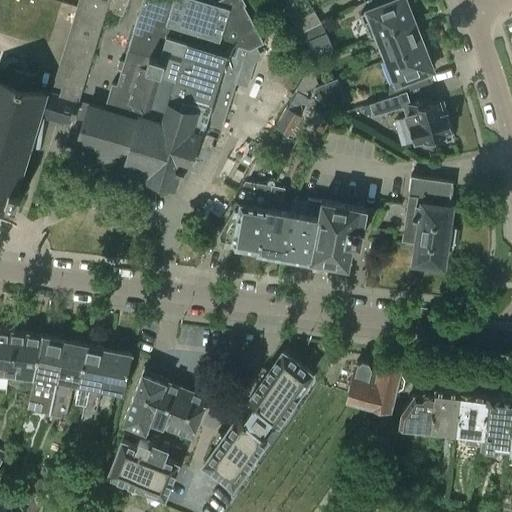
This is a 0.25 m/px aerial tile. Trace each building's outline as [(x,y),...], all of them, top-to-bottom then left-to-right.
[(72,124),(79,101),(106,11),(122,16),(127,0),(81,0),(57,83),(63,85),(59,97),(34,89),(38,76),(8,66),(4,80),(0,78),(0,206),(9,209),(10,205),(17,207),(21,193),(14,191),(38,114),(72,124)] [(79,101),(72,124),(65,145),(75,148),(72,159),(123,174),(126,166),(147,173),(146,175),(152,187),(162,190),(172,183),(177,167),(184,169),(184,167),(197,171),(201,160),(205,161),(207,157),(210,154),(212,148),(210,144),(212,137),(217,139),(221,128),(239,67),(222,62),(224,54),(234,57),(237,46),(248,50),(262,42),(243,6),(245,5),(242,0),(217,0),(218,0),(216,0),(142,0),(137,16),(144,18),(134,51),(127,49),(123,62),(119,61),(116,68),(121,69),(116,85),(111,83),(104,108),(79,101)] [(404,0),(397,0),(368,11),(360,14),(370,39),(378,36),(377,35),(413,21),(412,20),(414,17),(411,10),(408,9),(404,0)] [(302,19),(292,3),(284,8),(299,34),(321,23),(314,12),(302,19)] [(422,46),(413,21),(377,35),(378,36),(387,60),(422,46)] [(321,23),(299,34),(318,59),(335,52),(321,23)] [(422,46),(387,60),(396,84),(432,70),(427,59),(429,56),(426,49),(423,48),(422,46)] [(319,86),(318,86),(310,64),(297,88),(304,91),(314,87),(319,86)] [(345,100),(337,79),(318,86),(319,86),(314,87),(313,94),(314,98),(342,114),(362,106),(359,98),(346,103),(344,100),(345,100)] [(269,139),(279,97),(253,91),(243,133),(269,139)] [(372,115),(403,105),(404,105),(401,95),(363,107),(366,116),(372,114),(372,115)] [(426,99),(410,103),(409,104),(412,114),(406,115),(414,142),(424,139),(425,141),(444,136),(443,133),(452,130),(447,114),(442,115),(438,101),(428,104),(426,99)] [(288,108),(278,127),(290,134),(301,115),(288,108)] [(313,110),(308,120),(318,126),(324,116),(313,110)] [(250,160),(254,147),(229,140),(225,152),(250,160)] [(455,228),(447,226),(450,209),(448,208),(452,181),(410,176),(401,241),(417,243),(415,260),(442,264),(444,248),(452,249),(455,228)] [(259,250),(271,185),(244,180),(230,205),(234,207),(218,235),(234,238),(233,240),(237,245),(259,250)] [(271,185),(259,250),(258,251),(284,256),(295,201),(282,199),(284,188),(271,185)] [(307,203),(295,201),(284,256),(310,261),(321,201),(308,199),(307,203)] [(321,201),(310,261),(317,262),(319,260),(348,265),(352,241),(359,242),(364,218),(370,219),(372,209),(322,200),(321,201)] [(369,236),(392,239),(394,231),(373,228),(369,236)] [(16,350),(18,331),(0,328),(0,372),(10,374),(13,350),(16,350)] [(43,334),(18,331),(16,350),(13,350),(10,374),(34,377),(43,334)] [(43,334),(34,377),(27,409),(49,413),(65,339),(43,334)] [(87,343),(65,339),(49,413),(67,417),(75,381),(79,382),(87,343)] [(110,348),(87,343),(79,382),(74,402),(84,404),(81,421),(94,423),(96,411),(110,348)] [(132,353),(110,348),(96,411),(108,413),(114,389),(124,391),(132,353)] [(254,405),(243,420),(238,416),(203,464),(232,485),(267,437),(261,433),(272,418),(278,422),(313,374),(284,353),(248,401),(254,405)] [(398,372),(399,368),(379,363),(377,369),(369,367),(369,366),(368,362),(362,360),(357,362),(357,364),(355,363),(352,376),(351,376),(346,393),(390,404),(395,385),(398,386),(402,383),(403,377),(400,373),(398,372)] [(166,382),(168,383),(168,378),(161,376),(158,379),(143,372),(123,421),(145,429),(149,419),(151,420),(166,382)] [(206,398),(168,383),(166,382),(151,420),(191,435),(206,398)] [(435,388),(435,391),(434,395),(430,427),(456,430),(461,391),(445,389),(445,390),(435,388)] [(461,389),(461,391),(456,430),(466,431),(478,433),(482,433),(487,394),(472,392),(472,391),(461,389)] [(434,395),(435,391),(425,390),(421,393),(414,392),(401,409),(399,423),(430,427),(434,395)] [(487,394),(482,433),(480,445),(493,446),(492,449),(508,451),(511,424),(511,396),(497,395),(497,394),(487,393),(487,394)] [(478,433),(466,431),(464,442),(476,444),(478,433)] [(139,438),(136,446),(121,440),(108,473),(163,496),(177,463),(163,457),(167,447),(149,439),(148,442),(139,438)] [(34,479),(26,498),(38,503),(46,483),(34,479)] [(34,511),(38,504),(31,501),(26,511),(34,511)] [(59,511),(62,507),(50,503),(46,511),(59,511)]
